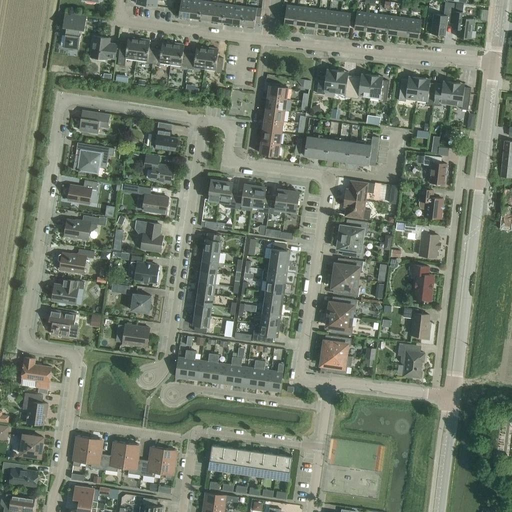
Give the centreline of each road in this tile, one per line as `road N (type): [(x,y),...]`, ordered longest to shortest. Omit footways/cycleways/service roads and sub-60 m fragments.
road 1 (residential): [(66,421),(76,354),(21,346),(62,98),(203,120)]
road 2 (residential): [(203,120),(230,130),(229,161),(331,176),(299,381),(327,384)]
road 3 (residential): [(495,64),(122,21),(125,0)]
road 4 (residential): [(148,378),(168,360),(203,120)]
road 5 (unclassified): [(454,396),(480,185)]
road 6 (residential): [(460,183),(434,394)]
road 7 (residential): [(172,395),(198,389),(326,407)]
road 8 (residential): [(192,438),(203,432),(319,450)]
road 9 (unclassified): [(480,185),(495,64)]
